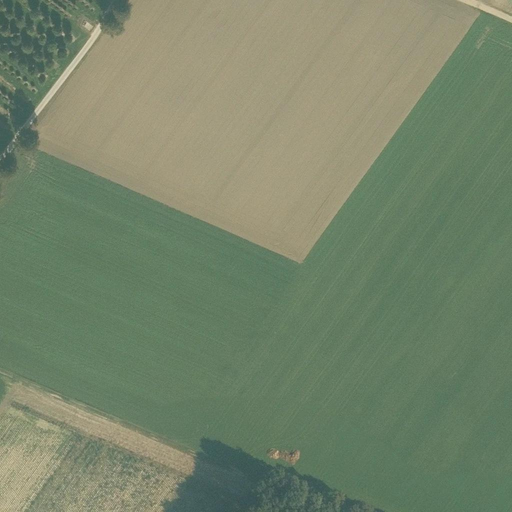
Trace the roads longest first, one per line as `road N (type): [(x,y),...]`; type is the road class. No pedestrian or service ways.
road 1 (track): [(0,367),(330,511)]
road 2 (track): [(0,165),(118,0)]
